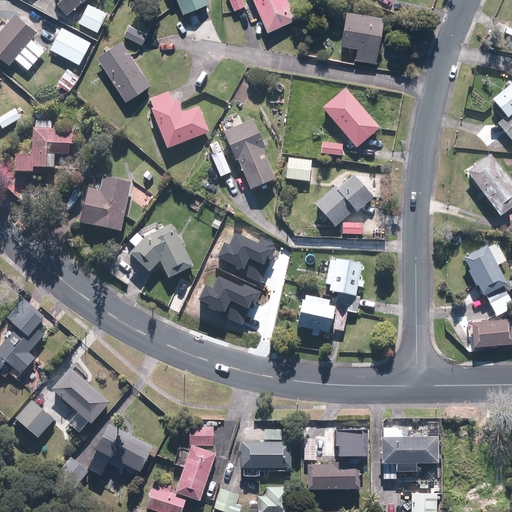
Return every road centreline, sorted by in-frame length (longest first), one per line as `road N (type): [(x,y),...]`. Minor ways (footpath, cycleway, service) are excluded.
road 1 (tertiary): [(0,226),(119,321),(172,347),(287,379),(418,385)]
road 2 (residential): [(418,385),(418,180),(434,90),(465,0)]
